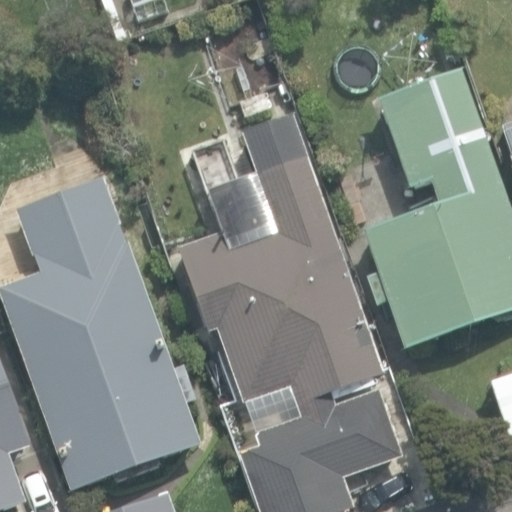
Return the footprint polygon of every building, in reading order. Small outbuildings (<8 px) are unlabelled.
[(130,0),(138,24),(169,14),(164,0),(130,0)] [(386,307),(404,357),(511,316),(511,212),(460,74),(375,106),(409,197),(430,189),(437,208),(360,236),(376,278),(366,282),(377,310),(386,307)] [(245,121),(270,111),(264,95),(239,104),(245,121)] [(385,377),(308,160),(256,178),(278,239),(232,255),(225,234),(178,251),(208,336),(216,334),(242,407),(289,390),(300,421),(254,437),(259,451),(238,459),(257,511),(351,511),(355,511),(344,480),(400,460),(372,382),(385,377)] [(172,370),(105,180),(17,211),(40,278),(0,292),(0,298),(70,495),(201,449),(186,406),(197,403),(184,366),(172,370)] [(0,511),(12,511),(25,508),(7,457),(26,450),(0,374),(0,511)] [(511,454),(511,453),(511,374),(486,384),(511,454)] [(125,511),(169,511),(164,498),(125,511)]
